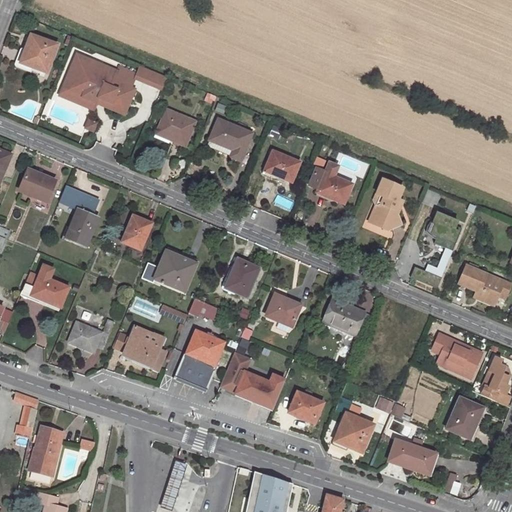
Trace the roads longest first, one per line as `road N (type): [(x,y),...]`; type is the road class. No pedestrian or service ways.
road 1 (residential): [(511,340),(0,126)]
road 2 (tertiary): [(419,511),(231,449)]
road 3 (tertiary): [(135,418),(0,371)]
